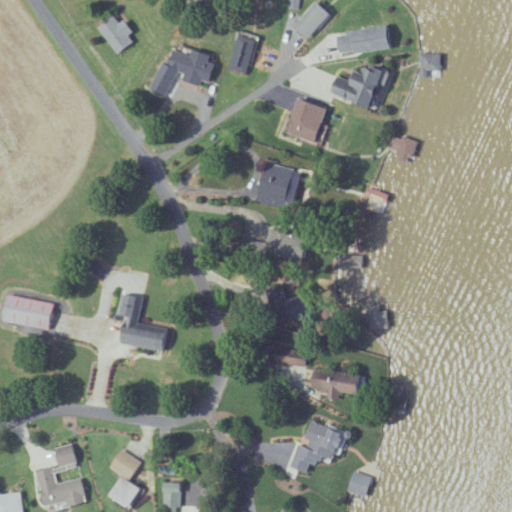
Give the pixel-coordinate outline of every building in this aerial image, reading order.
[(299,0),(288,0),(288,8),(298,9),(299,0)] [(331,13),(316,0),(293,25),(307,38),(331,13)] [(122,20),(119,22),(114,15),(98,27),(118,53),(137,39),(122,20)] [(393,48),(391,25),(346,29),(346,34),(338,35),(340,53),(393,48)] [(257,34),(239,30),(230,69),(248,73),(257,34)] [(210,82),(216,63),(210,61),(212,54),(193,49),(191,54),(180,51),(174,70),(185,73),(182,80),(201,86),(203,80),(210,82)] [(441,77),(442,53),(422,52),(422,76),(441,77)] [(376,108),(384,84),(387,85),(392,71),(382,67),(381,71),(366,65),(364,72),(353,68),(350,79),(339,75),(332,92),(376,108)] [(288,133),(317,142),(328,107),(298,98),(288,133)] [(410,163),(419,140),(403,134),(401,138),(393,135),(388,148),(399,152),(397,159),(410,163)] [(259,201),(286,208),(295,176),(267,168),(259,201)] [(290,319),(316,311),(310,292),(284,300),(290,319)] [(165,351),(168,333),(156,331),(157,325),(136,322),(141,296),(123,293),(118,320),(128,322),(124,344),(165,351)] [(55,303),(9,294),(4,320),(50,330),(55,303)] [(389,327),(389,310),(382,310),(382,304),(369,304),(369,327),(389,327)] [(361,393),(361,374),(334,373),(334,393),(361,393)] [(292,467),(309,472),(311,463),(320,466),(323,455),(335,459),(338,448),(342,450),(347,432),(312,421),(306,442),(300,440),(292,467)] [(45,506),(66,501),(68,506),(88,502),(82,477),(57,483),(55,472),(65,470),(64,466),(78,463),(73,443),(55,447),(59,465),(37,471),(45,506)] [(111,467),(132,479),(142,460),(121,449),(111,467)] [(373,476),(354,470),(348,491),(367,496),(373,476)] [(110,497),(131,508),(142,487),(121,476),(110,497)] [(182,511),(182,482),(166,482),(166,511),(182,511)] [(18,511),(23,500),(0,489),(0,511),(18,511)]
